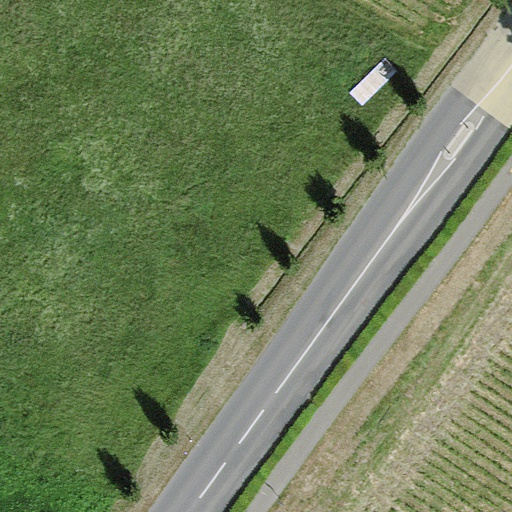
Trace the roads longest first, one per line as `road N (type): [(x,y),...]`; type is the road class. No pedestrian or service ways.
road 1 (tertiary): [(190,511),(511,68)]
road 2 (track): [(335,511),(511,264)]
